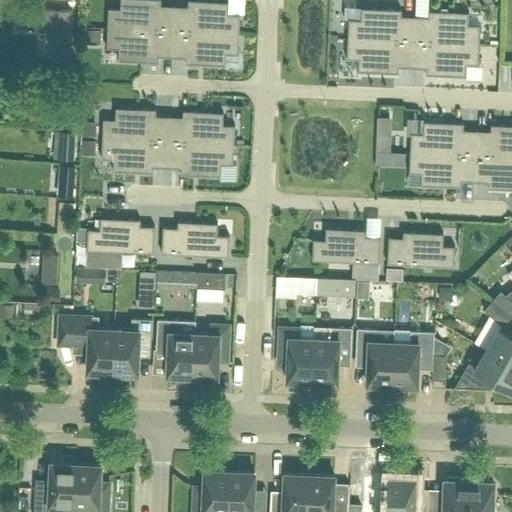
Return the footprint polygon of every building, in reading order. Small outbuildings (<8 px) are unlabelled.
[(107,27),(173,30),(174,4),(160,4),(160,0),(120,0),(120,8),(108,7),(107,27)] [(187,0),(187,5),(174,4),(173,30),(239,33),(239,13),(227,13),(228,1),(213,0),(187,0)] [(347,38),(413,41),(414,15),(401,15),(401,9),(361,7),(360,19),(348,18),(347,38)] [(427,16),(414,15),(413,41),(479,44),(480,24),(467,23),(468,12),(428,10),(427,16)] [(173,30),(107,27),(106,47),(118,48),(118,60),(158,62),(158,55),(171,56),(173,30)] [(173,30),(171,56),(185,57),(185,63),(225,65),(225,53),(238,53),(239,33),(173,30)] [(412,67),(413,41),(347,38),(346,58),(358,59),(358,71),(398,72),(398,66),(412,67)] [(479,44),(413,41),(412,67),(425,68),(425,74),(465,76),(465,64),(478,64),(479,44)] [(168,141),(169,115),(155,114),(156,108),(115,106),(115,118),(103,118),(102,138),(168,141)] [(169,115),(168,141),(233,144),(234,124),(222,123),(223,111),(182,109),(182,116),(169,115)] [(409,152),(475,155),(476,129),(463,128),(463,122),(423,120),(423,132),(410,132),(409,152)] [(490,130),(476,129),(475,155),(511,156),(511,124),(490,124),(490,130)] [(76,131),(56,130),(54,158),(74,160),(76,131)] [(166,167),(168,141),(102,138),(101,158),(113,159),(113,170),(153,172),(153,166),(166,167)] [(233,164),(233,144),(168,141),(166,167),(180,167),(180,173),(220,175),(220,163),(233,164)] [(461,180),(474,181),(475,155),(409,152),(408,172),(421,173),(420,184),(460,186),(461,180)] [(511,156),(475,155),(474,181),(487,181),(487,187),(511,188),(511,156)] [(154,225),(140,224),(140,218),(99,217),(99,229),(87,228),(86,249),(153,252),(154,225)] [(218,222),(177,220),(177,226),(162,225),(161,252),(228,255),(229,235),(217,234),(218,222)] [(380,235),(365,235),(365,229),(325,227),(324,239),(313,238),(312,259),(378,262),(380,235)] [(443,232),(403,230),(402,236),(388,236),(386,263),(453,266),(454,245),(443,244),(443,232)] [(197,271),(196,287),(224,288),(225,272),(197,271)] [(294,271),(277,272),(278,285),(295,283),(294,271)] [(296,275),(295,291),(315,292),(316,276),(296,275)] [(492,299),(511,315),(511,313),(511,299),(500,289),(492,299)] [(511,315),(492,299),(483,309),(502,325),(511,315)] [(87,371),(112,372),(114,328),(98,327),(98,315),(59,313),(58,343),(88,345),(87,371)] [(130,329),(114,328),(112,372),(137,373),(138,347),(151,348),(152,318),(131,317),(130,329)] [(192,376),(194,332),(178,331),(179,319),(157,318),(155,348),(168,349),(167,374),(192,376)] [(194,332),(192,376),(217,377),(218,359),(227,360),(229,324),(210,323),(209,332),(194,332)] [(312,381),(313,337),(299,336),(300,327),(280,326),(278,362),(287,362),(286,380),(312,381)] [(330,338),(313,337),(312,381),(337,382),(338,356),(350,357),(352,327),(330,326),(330,338)] [(391,384),(393,341),(377,340),(378,328),(356,327),(355,357),(367,358),(366,383),(391,384)] [(487,349),(511,363),(511,335),(499,328),(487,349)] [(393,341),(391,384),(417,386),(418,360),(433,361),(434,331),(410,330),(410,341),(393,341)] [(510,390),(511,386),(511,363),(487,349),(480,359),(480,360),(472,355),(454,386),(444,385),(444,387),(497,389),(497,388),(499,383),(510,390)] [(433,353),(432,378),(445,379),(446,354),(433,353)] [(73,506),(76,462),(50,461),(49,487),(35,486),(33,511),(56,511),(57,506),(73,506)] [(76,462),(73,506),(97,507),(96,511),(107,511),(109,490),(99,489),(101,464),(76,462)] [(227,511),(229,469),(204,468),(203,486),(194,485),(192,511),(227,511)] [(229,469),(227,511),(264,511),(266,497),(253,496),(254,470),(229,469)] [(307,511),(309,473),(284,472),(283,498),(270,497),(269,511),(307,511)] [(348,501),(347,501),(346,511),(387,511),(389,477),(382,476),(380,472),(369,472),(367,476),(363,476),(363,485),(362,506),(349,505),(349,501),(348,501)] [(309,473),(307,511),(346,511),(347,501),(333,500),(334,474),(309,473)] [(395,477),(389,477),(387,511),(427,511),(427,508),(413,507),(415,478),(411,478),(409,473),(398,473),(395,477)] [(467,511),(469,480),(459,480),(460,475),(447,475),(447,479),(445,479),(444,509),(427,508),(427,511),(467,511)] [(469,480),(467,511),(491,511),(492,493),(495,494),(495,485),(493,484),(493,481),(488,481),(488,476),(475,476),(475,480),(469,480)] [(0,511),(14,511),(14,503),(0,503),(0,511)]
